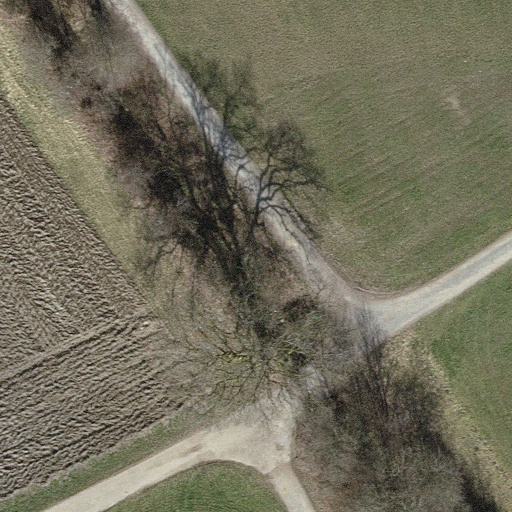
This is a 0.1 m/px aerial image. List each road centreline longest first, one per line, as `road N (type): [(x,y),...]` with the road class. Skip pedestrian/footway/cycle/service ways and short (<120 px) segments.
road 1 (track): [(370,338),(118,0)]
road 2 (track): [(370,338),(249,428),(80,511)]
road 3 (track): [(511,247),(370,338)]
